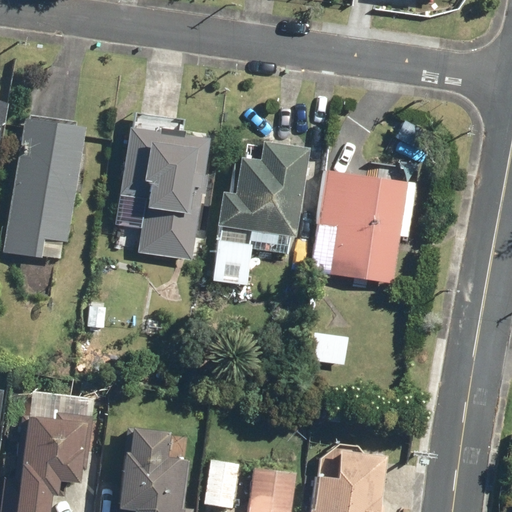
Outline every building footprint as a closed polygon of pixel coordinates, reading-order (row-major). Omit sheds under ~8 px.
[(75,128),(14,122),(0,257),(61,263),(75,128)] [(133,257),(189,262),(201,139),(122,131),(113,226),(136,228),(133,257)] [(225,191),(221,225),(252,228),(251,241),(220,238),(215,281),(249,284),(253,248),(291,252),(293,232),(298,233),(307,147),(263,142),(261,158),(241,156),(237,192),(225,191)] [(324,279),(387,288),(401,183),(321,173),(314,225),(331,227),(324,279)] [(343,336),(309,335),(307,366),(342,367),(343,336)] [(56,418),(28,415),(15,511),(49,511),(52,494),(57,495),(58,482),(83,485),(92,416),(57,412),(56,418)] [(185,435),(121,433),(120,462),(112,462),(109,511),(188,511),(188,507),(182,506),(185,435)] [(313,477),(309,511),(380,511),(386,455),(336,450),(333,479),(313,477)] [(235,467),(205,462),(198,507),(228,511),(235,467)] [(284,511),(288,472),(249,469),(246,511),(284,511)]
